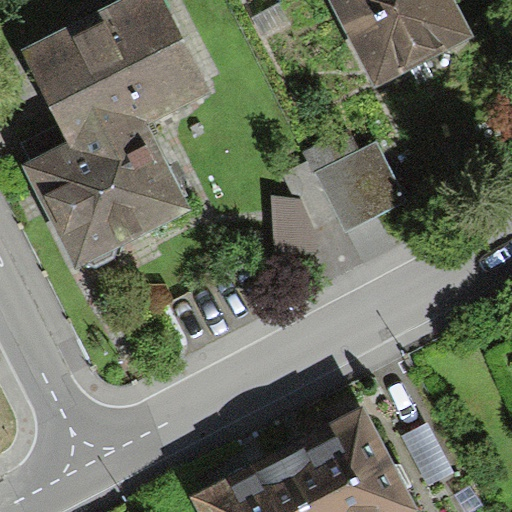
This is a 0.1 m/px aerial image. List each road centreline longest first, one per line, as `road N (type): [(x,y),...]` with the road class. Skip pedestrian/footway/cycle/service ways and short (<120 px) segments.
road 1 (residential): [(511,254),(86,471)]
road 2 (residential): [(86,471),(0,300)]
